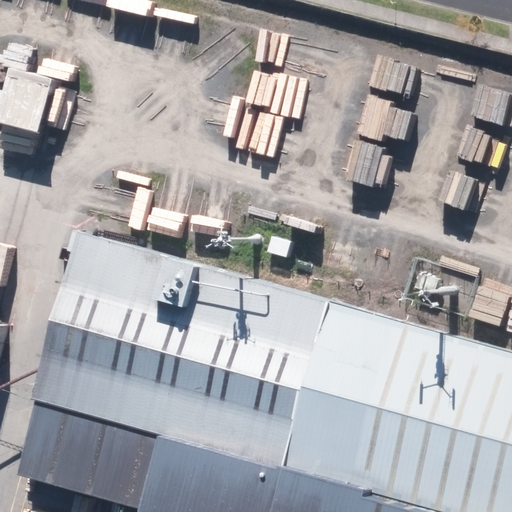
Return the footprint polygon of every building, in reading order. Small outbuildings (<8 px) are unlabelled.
[(5,116),(51,130),(42,161),(61,167),(82,99),(93,63),(6,36),(0,56),(21,62),(13,88),(7,108),(5,116)] [(13,88),(0,83),(0,106),(7,108),(13,88)] [(203,242),(219,245),(223,210),(207,208),(203,242)] [(511,511),(511,348),(97,235),(61,364),(33,466),(135,494),(202,511),(511,511)] [(273,251),(292,257),(297,241),(278,235),(273,251)] [(421,286),(440,292),(445,275),(426,270),(421,286)]
